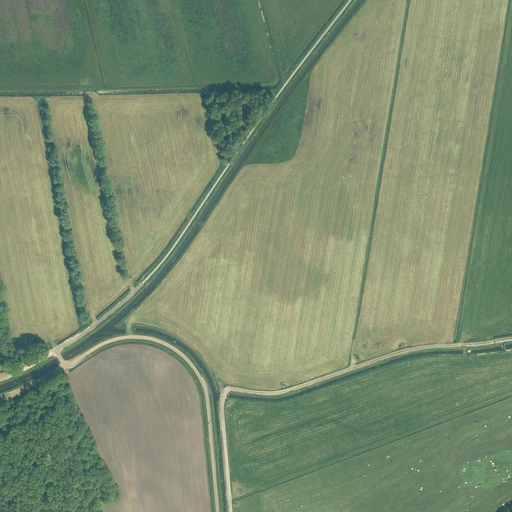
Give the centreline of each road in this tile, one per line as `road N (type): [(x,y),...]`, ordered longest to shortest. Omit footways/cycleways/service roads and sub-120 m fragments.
road 1 (track): [(511,338),(415,347),(274,392),(222,392)]
road 2 (unclassified): [(217,511),(205,388),(183,356),(160,341),(128,336),(65,366)]
road 3 (track): [(222,392),(231,511)]
